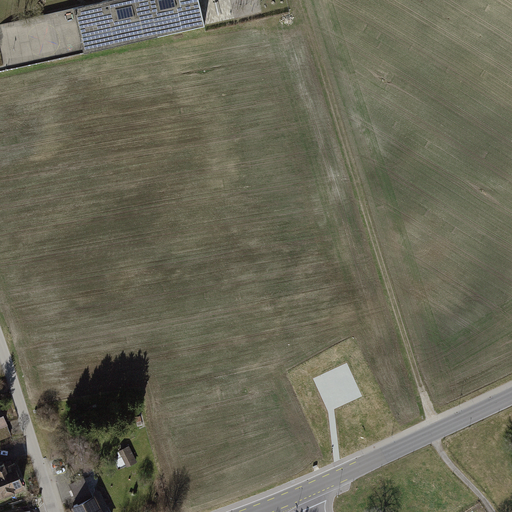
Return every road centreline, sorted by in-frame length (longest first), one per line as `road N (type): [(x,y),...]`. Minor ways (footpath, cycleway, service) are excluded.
road 1 (track): [(297,0),(434,432)]
road 2 (tertiary): [(310,489),(511,395)]
road 3 (residential): [(54,511),(0,344)]
